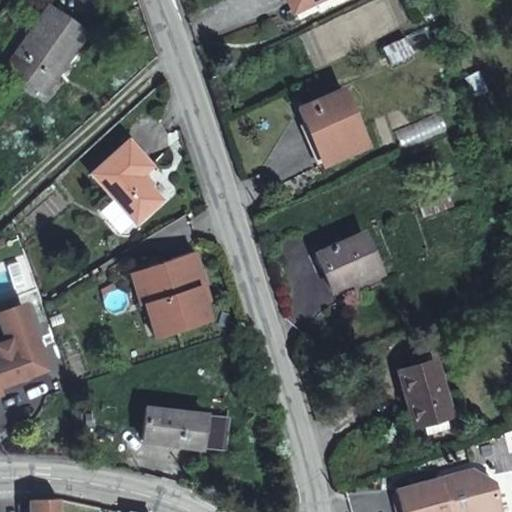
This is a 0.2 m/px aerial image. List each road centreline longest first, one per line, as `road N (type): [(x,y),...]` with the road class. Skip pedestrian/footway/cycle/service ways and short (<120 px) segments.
road 1 (residential): [(152,0),(264,329),(313,511)]
road 2 (residential): [(189,511),(165,497),(0,478)]
